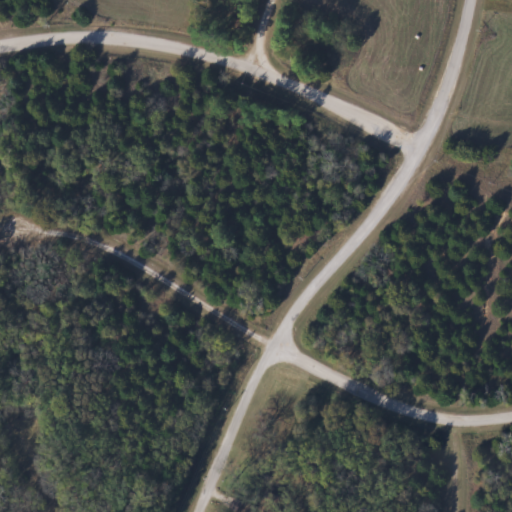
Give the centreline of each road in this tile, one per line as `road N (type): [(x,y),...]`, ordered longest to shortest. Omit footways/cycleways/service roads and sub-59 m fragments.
road 1 (residential): [(199,511),(278,334),(408,171),(445,95),(469,0)]
road 2 (residential): [(16,224),(125,246),(274,341),(424,415),(511,416)]
road 3 (residential): [(0,45),(134,34),(195,48),(284,80),(420,148)]
